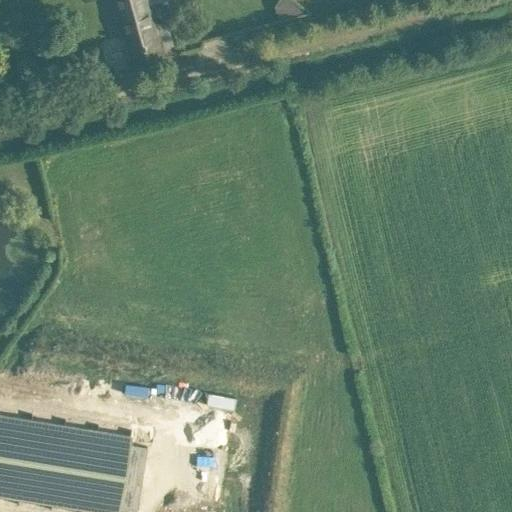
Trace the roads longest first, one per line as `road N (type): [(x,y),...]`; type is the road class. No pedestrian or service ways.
road 1 (track): [(177,72),(451,0)]
road 2 (unclassified): [(177,72),(0,111)]
